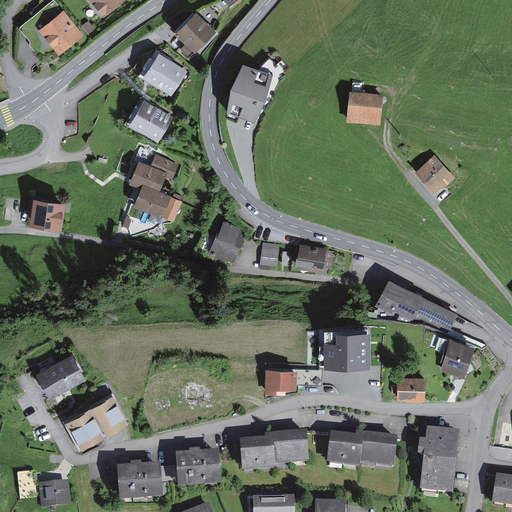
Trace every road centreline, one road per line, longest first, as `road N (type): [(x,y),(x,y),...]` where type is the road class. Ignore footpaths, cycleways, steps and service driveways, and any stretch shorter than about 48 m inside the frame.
road 1 (tertiary): [(269,0),(214,76),(209,119),(222,170),(266,216),(412,263),(511,341)]
road 2 (residential): [(484,405),(396,409),(312,400),(77,460),(29,390)]
road 3 (tertiary): [(36,99),(165,0)]
